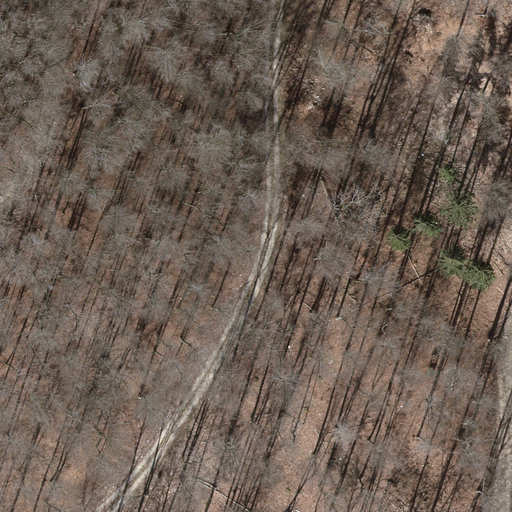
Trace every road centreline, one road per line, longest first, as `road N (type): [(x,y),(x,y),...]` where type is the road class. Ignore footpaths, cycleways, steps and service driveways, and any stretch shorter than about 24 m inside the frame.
road 1 (track): [(137,486),(271,252),(281,196),(271,17),(277,0)]
road 2 (track): [(0,229),(52,105),(60,0)]
road 3 (track): [(511,329),(503,362),(506,472),(497,511)]
